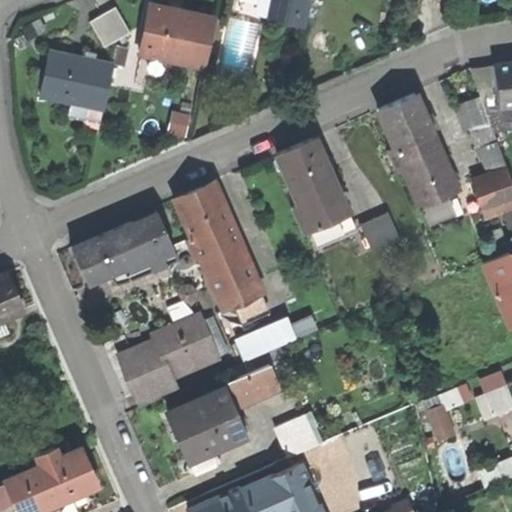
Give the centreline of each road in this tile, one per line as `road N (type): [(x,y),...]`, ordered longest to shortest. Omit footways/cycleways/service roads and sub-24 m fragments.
road 1 (residential): [(511,32),(449,47),(30,234)]
road 2 (residential): [(30,234),(151,511)]
